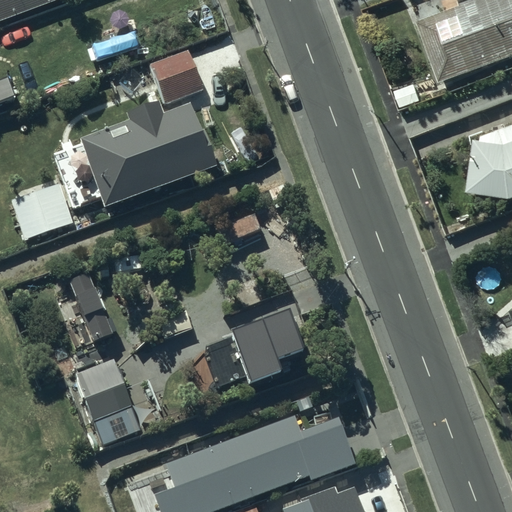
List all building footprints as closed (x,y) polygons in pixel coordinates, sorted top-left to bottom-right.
[(0,0),(0,23),(61,0),(0,0)] [(113,0),(22,35),(44,93),(163,48),(145,0),(113,0)] [(416,26),(438,86),(511,58),(511,0),(456,0),(458,4),(441,10),(443,16),(416,26)] [(66,139),(95,220),(225,173),(199,99),(163,112),(162,108),(202,93),(188,53),(147,68),(157,98),(107,116),(110,123),(66,139)] [(472,141),(465,194),(508,201),(511,200),(511,142),(504,145),(472,141)] [(57,186),(8,204),(23,244),(72,227),(57,186)] [(68,280),(94,342),(117,332),(91,271),(68,280)] [(198,352),(212,392),(241,382),(242,387),(275,375),(271,364),(297,355),(291,338),(293,337),(287,318),(283,319),(282,316),(224,336),(226,342),(198,352)] [(65,357),(71,373),(108,358),(102,342),(65,357)] [(113,368),(74,384),(100,448),(139,432),(113,368)] [(148,499),(152,511),(216,511),(303,480),(305,485),(350,468),(332,421),(294,435),(288,419),(159,467),(168,491),(148,499)] [(282,511),(357,511),(350,490),(333,496),(331,490),(296,503),(297,507),(282,511)]
